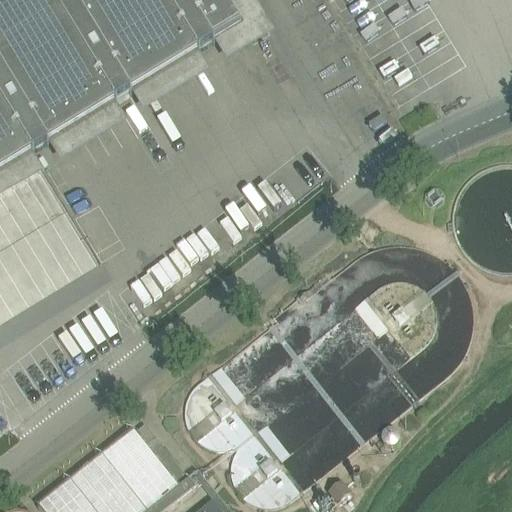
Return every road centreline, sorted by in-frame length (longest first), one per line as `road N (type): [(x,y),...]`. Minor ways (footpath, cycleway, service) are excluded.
road 1 (unknown): [(331,104),(49,210)]
road 2 (unknown): [(331,104),(390,180),(464,132),(511,113)]
